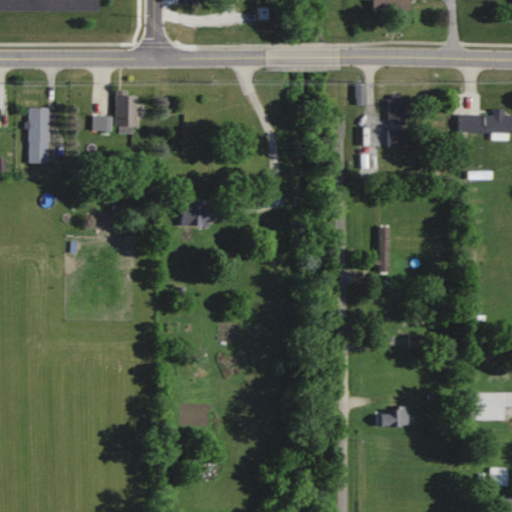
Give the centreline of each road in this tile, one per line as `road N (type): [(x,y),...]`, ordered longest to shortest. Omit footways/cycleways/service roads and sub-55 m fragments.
road 1 (residential): [(341,511),(339,118)]
road 2 (tertiary): [(263,57),(0,57)]
road 3 (tertiary): [(511,57),(339,55)]
